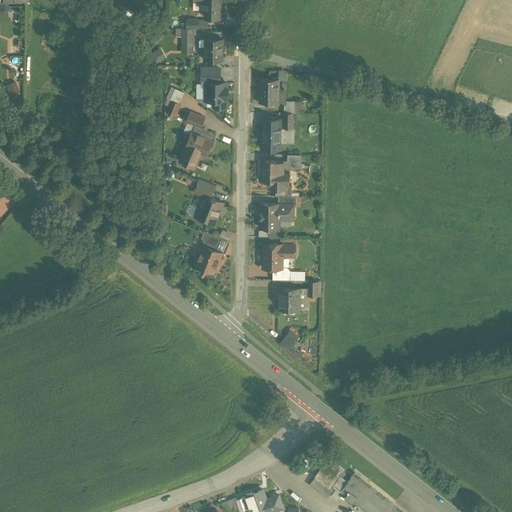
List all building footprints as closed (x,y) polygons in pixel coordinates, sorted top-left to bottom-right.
[(223,0),(193,0),(193,1),(194,1),(194,0),(201,0),(202,1),(206,1),(205,17),(223,17),(223,16),(222,16),(222,1),(223,2),(223,0)] [(198,19),(186,19),(186,27),(197,27),(198,19)] [(208,19),(198,19),(197,27),(208,27),(208,19)] [(193,28),(183,28),(183,36),(193,36),(193,28)] [(193,36),(183,36),(182,45),(192,45),(193,36)] [(223,39),(200,39),(200,47),(205,47),(205,60),(222,60),(222,47),(223,47),(223,39)] [(192,45),(182,45),(182,53),(192,53),(192,45)] [(148,54),(153,64),(165,57),(160,48),(148,54)] [(202,68),(202,82),(220,82),(220,68),(202,68)] [(278,79),(270,79),(270,78),(259,78),(259,91),(260,91),(260,101),(259,101),(259,102),(278,102),(284,105),(284,101),(284,89),(278,89),(278,79)] [(18,81),(7,85),(11,94),(21,90),(18,81)] [(214,100),(214,106),(226,107),(226,97),(228,97),(228,87),(226,87),(226,82),(220,82),(202,82),(202,87),(206,87),(206,100),(214,100)] [(183,92),(171,86),(167,98),(168,98),(178,103),(183,92)] [(178,103),(168,98),(165,104),(168,105),(166,112),(175,116),(180,104),(178,103)] [(284,101),(284,105),(284,112),(293,113),(295,113),(295,101),(284,101)] [(204,117),(190,111),(186,122),(187,122),(194,125),(195,125),(200,127),(204,117)] [(293,113),(284,112),(283,128),(292,129),(293,113)] [(280,119),(263,118),(263,119),(262,149),(280,149),(280,119)] [(200,127),(195,125),(194,125),(187,122),(183,131),(190,134),(185,147),(186,147),(180,161),(181,161),(181,160),(193,165),(193,166),(194,167),(197,160),(199,159),(200,156),(200,155),(201,153),(205,155),(214,133),(200,127)] [(301,154),(287,154),(287,160),(279,160),(279,165),(283,165),(283,166),(284,166),(284,168),(287,168),(287,169),(294,169),(294,168),(301,168),(301,154)] [(279,160),(262,160),(262,181),(269,181),(279,181),(279,165),(279,160)] [(283,165),(279,165),(279,181),(269,181),(269,183),(271,185),(275,185),(275,188),(286,188),(286,185),(289,186),(289,185),(289,173),(283,173),(283,166),(283,165)] [(216,185),(199,178),(194,191),(204,195),(204,194),(211,197),(216,185)] [(289,186),(286,185),(286,188),(275,188),(275,196),(278,196),(291,196),(291,185),(289,185),(289,186)] [(211,197),(204,194),(204,195),(197,210),(200,211),(198,216),(199,217),(200,220),(202,221),(205,220),(214,223),(222,202),(211,197)] [(291,196),(278,196),(278,203),(278,205),(292,205),(296,205),(296,196),(291,196)] [(278,203),(260,203),(259,227),(278,227),(278,216),(291,217),(291,214),(293,212),(293,209),(291,207),(292,207),(292,205),(278,205),(278,203)] [(223,229),(219,237),(227,240),(230,232),(223,229)] [(219,237),(204,231),(201,237),(205,239),(202,245),(204,245),(214,249),(219,237)] [(282,244),(263,243),(263,250),(262,250),(262,251),(263,251),(263,255),(262,255),(262,256),(263,256),(263,267),(272,267),(282,267),(282,255),(294,256),(294,244),(282,244)] [(214,249),(204,245),(201,252),(201,253),(200,255),(196,257),(195,259),(197,262),(196,265),(201,267),(202,271),(203,273),(204,272),(208,270),(213,272),(216,265),(219,264),(220,261),(219,258),(221,252),(214,249)] [(282,267),(272,267),(272,279),(290,279),(290,270),(287,267),(282,267)] [(319,281),(308,281),(307,296),(318,296),(319,281)] [(300,288),(280,287),(280,309),(299,309),(300,288)] [(298,337),(289,329),(278,342),(298,359),(303,353),(292,344),(298,337)] [(328,460),(316,476),(331,488),(334,486),(333,485),(340,477),(344,472),(328,460)] [(403,511),(354,473),(347,482),(340,477),(333,485),(334,486),(346,495),(344,498),(351,503),(352,501),(366,511),(403,511)] [(263,490),(252,493),(252,492),(246,495),(250,508),(251,511),(271,511),(283,508),(279,494),(266,499),(263,490)] [(246,496),(236,500),(240,510),(240,511),(250,508),(246,496)] [(236,498),(222,503),(231,511),(233,511),(240,510),(236,500),(236,498)]
